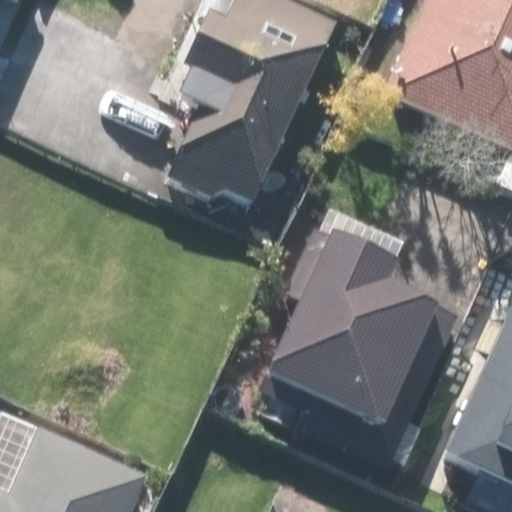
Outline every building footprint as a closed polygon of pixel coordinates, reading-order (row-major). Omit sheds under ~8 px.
[(328,43),(237,0),(211,0),(164,99),(194,113),(157,192),(239,231),(328,43)] [(511,0),(419,0),(373,111),(511,170),(511,0)] [(373,286),(311,256),(245,396),(364,453),(423,328),(366,301),(373,286)] [(511,339),(462,318),(415,425),(511,467),(511,339)] [(122,511),(133,486),(0,430),(0,511),(122,511)] [(311,511),(272,494),(263,511),(311,511)]
